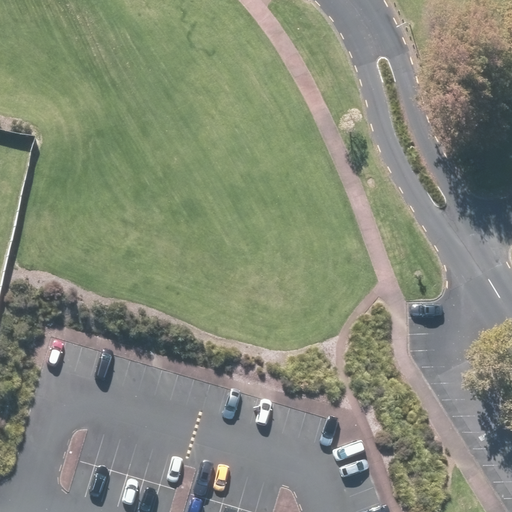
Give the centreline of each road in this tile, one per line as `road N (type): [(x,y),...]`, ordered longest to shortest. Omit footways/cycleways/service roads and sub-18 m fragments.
road 1 (residential): [(455,240),(417,200),(382,128),(353,35),(334,9)]
road 2 (residential): [(370,0),(455,201),(455,240)]
